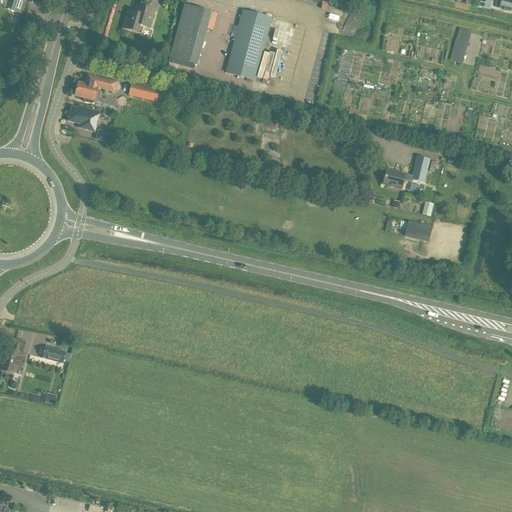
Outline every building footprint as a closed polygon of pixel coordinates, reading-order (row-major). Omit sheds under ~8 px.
[(15,0),(12,10),(22,13),(25,1),(25,0),(15,0)] [(358,28),(368,8),(356,3),(342,32),(353,38),(358,28)] [(149,30),(155,11),(137,6),(133,21),(126,19),(123,30),(141,35),(143,28),(149,30)] [(183,11),(170,58),(195,65),(208,18),(183,11)] [(254,80),(270,19),(244,12),(227,73),(254,80)] [(462,64),(463,63),(471,32),(459,29),(451,60),(462,64)] [(85,103),(92,105),(94,104),(95,102),(93,101),(96,88),(115,93),(117,84),(116,84),(117,83),(87,76),(85,84),(79,82),(79,84),(77,85),(76,87),(77,89),(75,96),(84,99),(84,101),(85,103)] [(128,97),(136,99),(155,103),(157,93),(130,86),(128,97)] [(72,108),(68,121),(80,125),(80,128),(94,132),(95,126),(99,113),(89,110),(80,108),(79,110),(72,108)] [(108,143),(111,135),(99,131),(96,140),(108,143)] [(412,177),(411,179),(424,183),(429,161),(417,158),(412,177)] [(410,182),(411,179),(411,177),(386,170),(383,185),(401,190),(404,181),(410,182)] [(433,204),(425,202),(421,215),(430,217),(433,204)] [(428,243),(432,228),(408,223),(405,237),(428,243)] [(23,354),(26,343),(15,339),(13,346),(12,351),(7,350),(1,372),(13,375),(15,367),(23,369),(25,360),(18,358),(19,353),(23,354)] [(66,353),(45,348),(42,359),(63,364),(66,353)]
